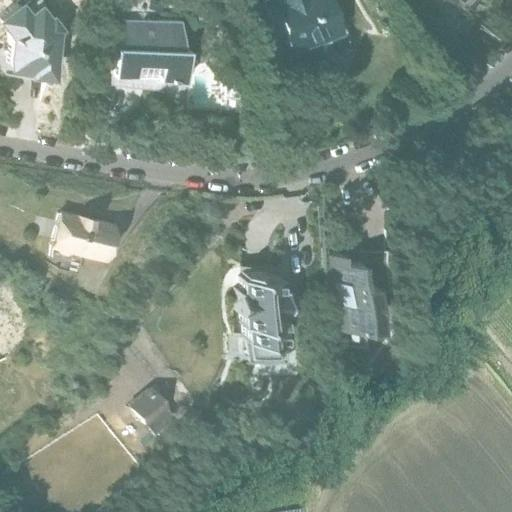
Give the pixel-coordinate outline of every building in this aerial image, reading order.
[(6,34),(7,36),(8,36),(4,61),(24,64),(23,68),(47,72),(53,26),(55,25),(48,16),(52,13),(41,0),(28,0),(20,6),(17,0),(7,8),(4,4),(0,6),(0,22),(6,31),(6,32),(6,34)] [(290,46),(336,28),(325,0),(263,0),(264,0),(272,21),(279,18),(290,46)] [(110,16),(109,43),(105,42),(104,55),(113,55),(112,85),(162,91),(162,78),(180,79),(181,44),(177,44),(178,19),(110,16)] [(236,96),(237,71),(222,70),(221,96),(236,96)] [(99,257),(106,229),(86,224),(87,221),(75,218),(73,224),(53,218),(42,259),(55,268),(66,266),(70,249),(99,257)] [(326,254),(325,254),(325,271),(325,314),(340,314),(340,322),(370,322),(370,288),(386,288),(386,256),(360,256),(360,264),(342,264),(342,254),(326,254)] [(263,270),(240,271),(240,275),(237,275),(238,287),(233,287),(234,310),(238,310),(238,323),(242,323),(243,361),(283,360),(282,309),(281,286),(277,286),(277,274),(263,274),(263,270)] [(162,406),(147,387),(126,404),(142,422),(162,406)] [(0,460),(4,458),(10,450),(13,442),(13,433),(16,431),(20,430),(20,429),(15,429),(0,411),(0,460)]
